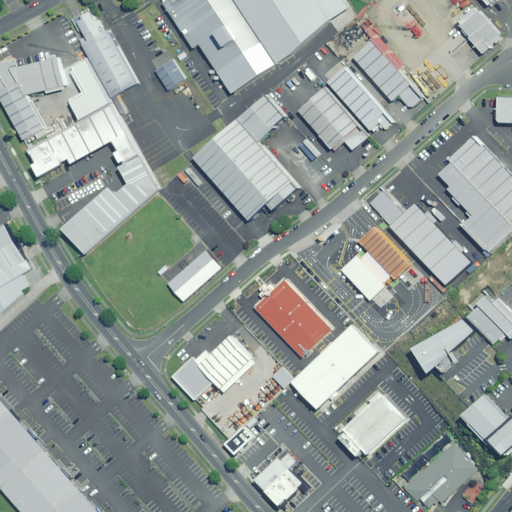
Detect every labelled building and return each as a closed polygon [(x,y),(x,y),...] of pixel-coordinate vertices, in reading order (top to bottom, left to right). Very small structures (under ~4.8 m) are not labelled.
[(231,0),(169,0),(234,93),(277,63),(231,0)] [(231,0),(277,63),(356,7),(350,0),(231,0)] [(141,80),(113,26),(108,29),(97,9),(80,18),(90,38),(85,41),(114,95),(141,80)] [(500,41),(475,14),(458,29),(482,56),(500,41)] [(413,84),(374,40),(355,57),(395,102),(402,96),(413,109),(423,100),(411,86),(413,84)] [(73,100),(84,120),(115,102),(90,58),(76,66),(78,69),(75,71),(87,92),(73,100)] [(0,94),(0,96),(27,145),(50,134),(31,98),(69,90),(61,60),(22,68),(21,62),(0,67),(0,71),(2,74),(0,74),(0,85),(2,94),(0,94)] [(172,60),(153,72),(166,92),(185,80),(172,60)] [(395,122),(347,67),(329,82),(372,131),(374,129),(376,132),(381,127),(379,125),(382,123),(387,129),(395,122)] [(371,136),(327,87),(300,111),(336,151),(347,142),(355,150),(371,136)] [(267,97),(240,121),(258,141),(285,117),(267,97)] [(511,97),(500,97),(501,118),(505,123),(511,123),(511,97)] [(112,109),(29,153),(44,180),(119,141),(129,161),(137,156),(112,109)] [(63,122),(62,121),(54,125),(59,134),(71,127),(67,120),(63,122)] [(258,141),(240,121),(196,159),(250,221),(270,203),(276,210),(300,189),(258,141)] [(511,176),(474,137),(450,159),(453,163),(511,224),(511,176)] [(64,229),(84,252),(155,190),(137,156),(129,161),(117,168),(126,186),(115,196),(107,190),(64,229)] [(511,224),(453,163),(441,175),(452,187),(449,190),(474,216),(463,226),(490,253),(511,232),(511,224)] [(472,262),(415,203),(404,215),(382,192),(371,203),(392,226),(391,227),(447,285),(472,262)] [(150,222),(168,244),(180,234),(162,212),(150,222)] [(368,252),(357,261),(378,285),(389,276),(393,280),(409,265),(374,226),(358,241),(368,252)] [(2,227),(0,228),(0,286),(21,275),(27,272),(2,227)] [(158,260),(166,269),(192,248),(184,238),(158,260)] [(223,270),(209,252),(170,283),(184,301),(223,270)] [(0,311),(27,286),(21,275),(0,286),(0,311)] [(334,331),(287,281),(257,309),(304,360),(334,331)] [(497,302),(492,296),(468,320),(494,346),(507,333),(511,337),(511,310),(500,299),(497,302)] [(454,354),(477,331),(467,320),(418,350),(433,373),(441,366),(448,373),(460,363),(454,354)] [(357,328),(295,388),(322,415),(383,355),(357,328)] [(192,357),(171,377),(192,400),(211,383),(221,394),(255,363),(231,337),(199,365),(192,357)] [(291,380),(279,368),(270,377),(281,389),(291,380)] [(408,421),(384,397),(342,437),(362,457),(367,452),(371,457),(408,421)] [(511,425),(511,420),(489,397),(467,418),(493,444),(511,425)] [(353,413),(349,417),(354,422),(369,407),(365,402),(354,413),(353,413)] [(97,511),(0,404),(0,492),(17,511),(97,511)] [(234,444),(242,453),(245,457),(265,439),(253,427),(245,434),(234,444)] [(511,454),(511,428),(497,443),(510,456),(511,454)] [(436,503),(472,468),(449,444),(401,490),(413,503),(418,499),(426,508),(434,500),(436,503)] [(287,456),(265,475),(291,504),(313,485),(287,456)]
